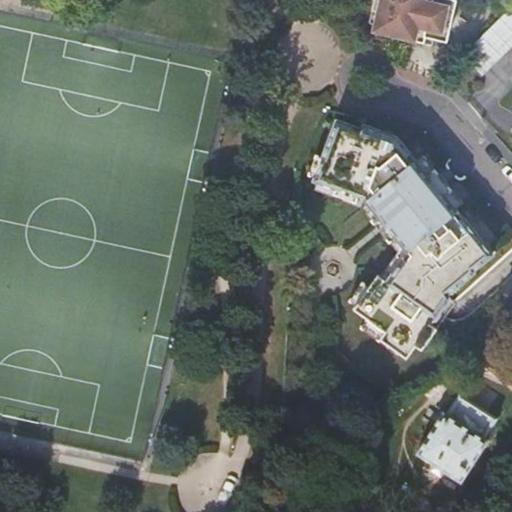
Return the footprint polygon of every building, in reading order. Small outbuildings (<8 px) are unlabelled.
[(372,0),(370,10),(371,10),(376,11),(373,24),(372,31),(377,32),(395,37),(423,43),(424,37),(445,42),(454,0),(372,0)] [(511,43),(511,0),(497,16),(468,45),(460,54),(480,75),(511,43)] [(368,23),(373,24),(376,11),(371,10),(368,23)] [(384,332),(379,339),(404,358),(414,344),(420,349),(435,328),(429,324),(447,298),(445,295),(473,272),(471,270),(491,253),(460,216),(459,217),(455,211),(456,211),(454,209),(461,203),(421,156),(415,161),(413,159),(412,159),(408,154),(408,153),(395,137),(361,124),(359,129),(334,120),(321,157),(313,177),(312,181),(316,182),(333,189),(332,194),(354,202),(357,196),(362,198),(370,208),(407,252),(403,258),(402,257),(384,281),(378,276),(376,275),(367,287),(354,306),(352,308),(365,318),(384,332)] [(313,177),(321,157),(314,154),(306,175),(313,177)] [(331,196),(332,194),(333,189),(316,182),(313,190),(331,196)] [(395,251),(378,276),(384,281),(402,257),(403,258),(407,252),(370,208),(364,213),(395,251)] [(347,301),(354,306),(367,287),(361,282),(347,301)] [(377,341),(379,339),(384,332),(365,318),(358,327),(377,341)] [(458,392),(445,412),(444,411),(417,453),(461,481),(488,439),(485,437),(498,416),(458,392)]
